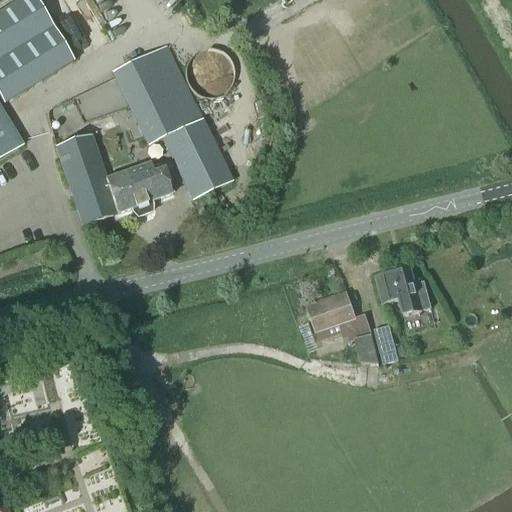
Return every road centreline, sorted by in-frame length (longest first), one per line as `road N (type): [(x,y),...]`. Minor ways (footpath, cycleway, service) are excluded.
road 1 (tertiary): [(0,318),(511,190)]
road 2 (track): [(221,511),(135,365)]
road 3 (track): [(304,0),(248,29),(147,41)]
